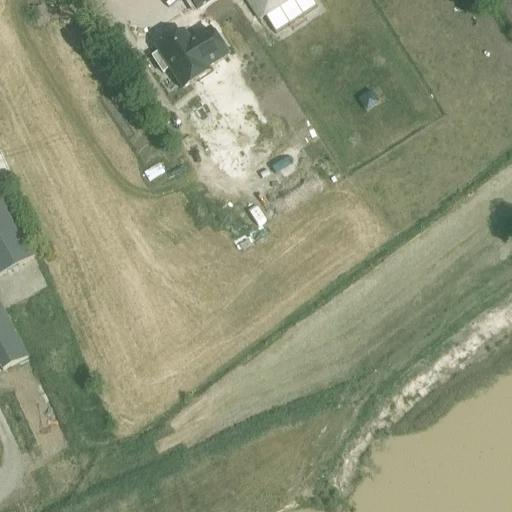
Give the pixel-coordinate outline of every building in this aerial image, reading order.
[(190,0),(197,10),(213,0),(190,0)] [(246,0),(259,20),(290,0),(246,0)] [(169,71),(183,92),(210,74),(208,71),(228,59),(210,31),(190,43),(184,34),(157,52),(159,56),(153,59),(163,75),(169,71)] [(0,189),(0,275),(37,256),(0,189)] [(29,358),(0,304),(0,366),(3,372),(29,358)]
